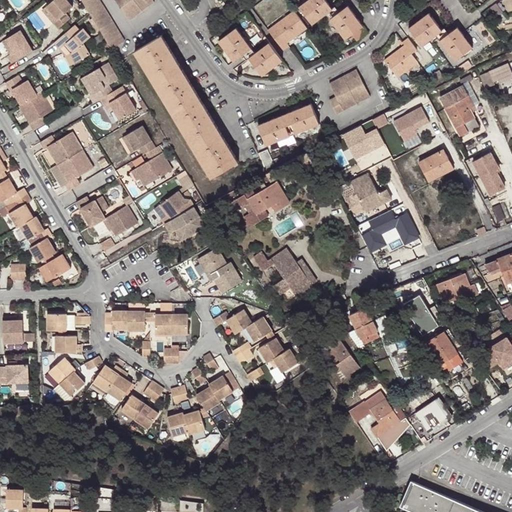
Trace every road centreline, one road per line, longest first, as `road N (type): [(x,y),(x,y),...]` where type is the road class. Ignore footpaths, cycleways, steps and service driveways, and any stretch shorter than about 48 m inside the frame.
road 1 (residential): [(163,0),(222,82),(250,94),(292,90),(375,46),(391,0)]
road 2 (residential): [(0,112),(93,270),(95,289)]
road 3 (residential): [(214,338),(181,371),(161,376),(106,344),(97,331),(95,289)]
road 4 (residential): [(357,497),(511,402)]
road 5 (residential): [(363,284),(511,232)]
